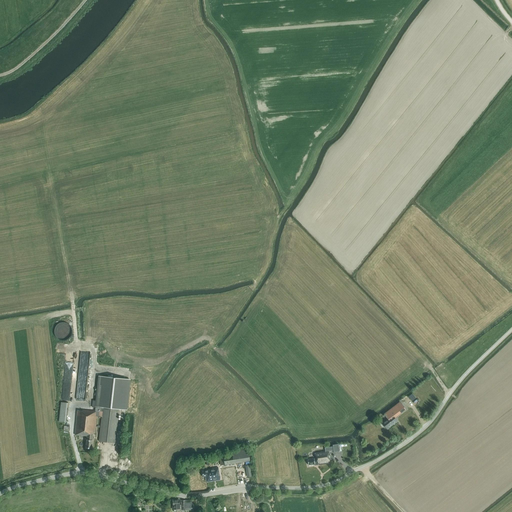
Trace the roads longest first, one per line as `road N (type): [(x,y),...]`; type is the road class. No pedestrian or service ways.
road 1 (unclassified): [(0,493),(74,473),(186,495),(333,482),(420,431),(511,329)]
road 2 (track): [(75,403),(88,405),(94,347),(75,345),(72,300)]
